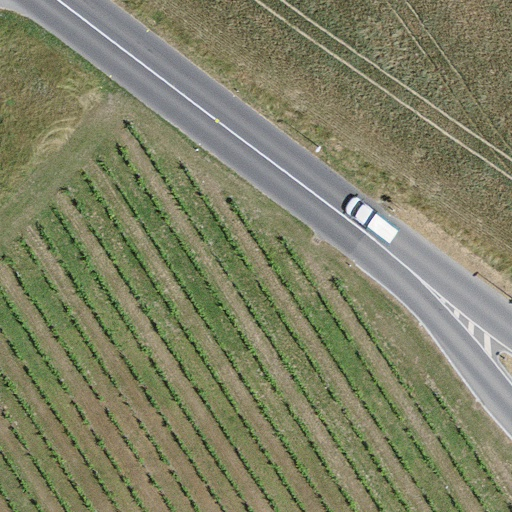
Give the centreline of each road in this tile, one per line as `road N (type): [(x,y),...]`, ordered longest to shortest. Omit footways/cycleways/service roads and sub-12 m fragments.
road 1 (tertiary): [(54,0),(387,252)]
road 2 (tertiary): [(387,252),(445,334),(511,405)]
road 3 (tertiary): [(511,331),(387,252)]
